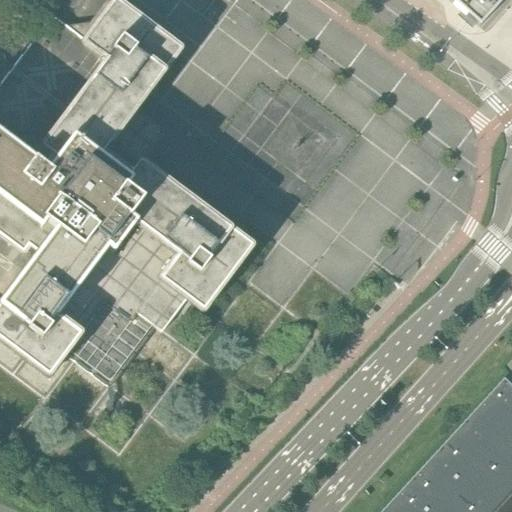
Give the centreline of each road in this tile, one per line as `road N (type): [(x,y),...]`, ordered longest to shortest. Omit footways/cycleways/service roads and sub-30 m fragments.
road 1 (secondary): [(467,279),(255,511)]
road 2 (secondary): [(319,511),(502,306)]
road 3 (residential): [(356,0),(511,122)]
road 4 (residential): [(511,80),(395,0)]
road 5 (secondary): [(511,168),(496,227),(467,279)]
